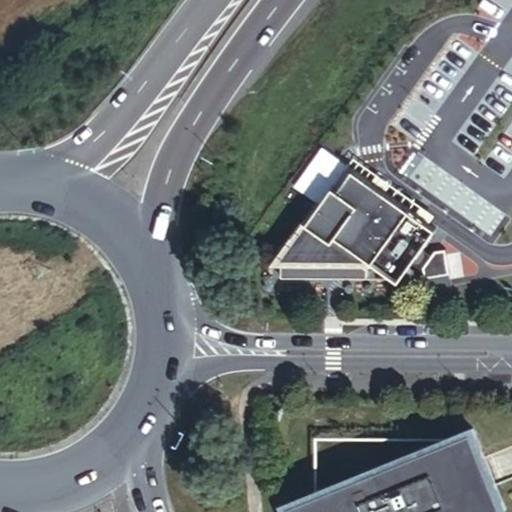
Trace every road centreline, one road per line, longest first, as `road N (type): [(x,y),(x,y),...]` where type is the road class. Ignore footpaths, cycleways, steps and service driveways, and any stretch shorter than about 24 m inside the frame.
road 1 (unclassified): [(511,351),(164,349)]
road 2 (trunk): [(156,284),(161,218),(178,157),(239,53),(281,0)]
road 3 (trunk): [(204,0),(102,134),(48,168),(9,179)]
road 4 (primary): [(156,284),(121,223),(65,190),(9,179)]
road 5 (primary): [(0,491),(45,491),(79,479),(130,441),(148,412)]
